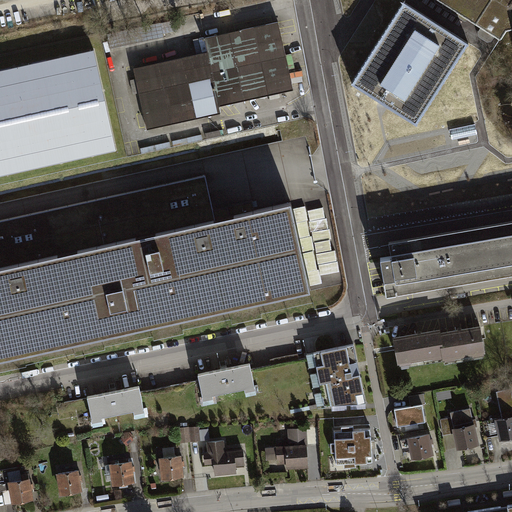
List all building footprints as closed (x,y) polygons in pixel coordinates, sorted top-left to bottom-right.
[(511,0),(437,0),(481,28),(482,32),(486,34),(490,37),(495,36),(500,40),(507,30),(511,29),(511,0)] [(437,23),(404,1),(351,83),(414,124),(467,42),(437,23)] [(208,52),(134,68),(147,129),(208,115),(208,116),(221,113),(219,106),(293,90),(278,22),(205,38),(208,52)] [(482,32),(481,28),(478,33),(479,37),(481,39),(487,42),(489,42),(491,42),(495,36),(490,37),(486,34),(482,32)] [(94,50),(0,70),(0,175),(116,150),(94,50)] [(477,134),(475,125),(450,130),(452,139),(477,134)] [(0,219),(0,265),(254,210),(252,201),(213,209),(205,175),(0,219)] [(291,202),(254,210),(0,265),(0,275),(17,354),(310,290),(291,202)] [(511,223),(392,244),(394,256),(381,258),(387,295),(396,293),(396,290),(511,269),(511,223)] [(511,269),(396,290),(396,293),(511,273),(511,269)] [(0,357),(17,354),(0,275),(0,357)] [(469,292),(451,295),(452,301),(470,298),(469,292)] [(458,330),(440,333),(443,354),(444,358),(482,351),(484,351),(480,326),(458,330)] [(400,361),(443,354),(440,333),(439,330),(418,334),(394,338),(398,361),(400,361)] [(354,344),(314,352),(317,366),(318,372),(321,385),(322,392),(325,405),(366,402),(354,344)] [(482,351),(444,358),(444,360),(445,364),(483,357),(482,351)] [(317,366),(314,352),(307,353),(309,367),(317,366)] [(401,367),(444,360),(444,358),(443,354),(400,361),(401,367)] [(224,368),(198,374),(199,380),(197,380),(201,397),(203,396),(212,394),(245,388),(255,386),(250,363),(224,368)] [(321,385),(318,372),(311,373),(313,387),(321,385)] [(112,391),(88,396),(92,419),(102,417),(134,410),(144,408),(139,386),(112,391)] [(255,386),(245,388),(246,395),(256,393),(255,386)] [(500,433),(501,438),(502,438),(505,440),(508,439),(510,437),(511,436),(511,396),(510,389),(499,391),(504,418),(497,419),(500,433)] [(438,393),(440,400),(453,398),(451,391),(438,393)] [(325,407),(325,405),(322,392),(315,393),(318,408),(325,407)] [(409,396),(410,406),(422,404),(425,404),(424,393),(409,396)] [(212,394),(203,396),(204,404),(214,402),(212,394)] [(410,406),(394,408),(397,426),(425,421),(422,404),(410,406)] [(144,408),(134,410),(135,418),(145,416),(144,408)] [(455,432),(458,448),(460,447),(462,449),(466,448),(467,446),(478,444),(474,425),(477,425),(476,419),(472,420),(470,408),(451,412),(452,417),(440,420),(443,434),(455,432)] [(102,417),(92,419),(93,426),(103,424),(102,417)] [(485,436),(500,433),(497,419),(497,418),(482,421),(485,436)] [(191,440),(200,439),(198,426),(189,427),(191,440)] [(182,441),(191,440),(189,427),(180,428),(182,441)] [(305,428),(290,429),(290,441),(296,440),(296,446),(277,447),(277,457),(278,461),(287,460),(287,467),(308,466),(305,428)] [(334,430),(336,464),(373,461),(371,428),(334,430)] [(412,450),(413,457),(414,457),(416,458),(421,458),(422,455),(432,453),(430,443),(433,443),(432,438),(429,438),(428,434),(409,438),(412,450)] [(412,450),(409,438),(400,440),(403,452),(412,450)] [(209,452),(209,454),(213,453),(214,462),(215,473),(231,472),(231,467),(235,467),(235,464),(244,463),(243,450),(224,451),(223,440),(208,442),(209,452)] [(165,457),(174,456),(172,447),(164,448),(165,457)] [(277,457),(277,447),(265,448),(266,458),(277,457)] [(206,463),(214,462),(213,453),(209,454),(209,452),(205,452),(206,463)] [(161,458),(163,477),(164,477),(164,479),(172,478),(172,476),(182,475),(181,467),(184,466),(183,460),(180,460),(180,455),(174,456),(165,457),(161,458)] [(111,464),(114,483),(120,483),(120,486),(128,484),(127,481),(133,481),(132,471),(135,470),(134,465),(131,465),(131,461),(111,464)] [(24,474),(23,466),(0,470),(0,490),(3,490),(6,503),(14,501),(17,503),(21,502),(22,500),(32,498),(30,488),(34,488),(33,483),(30,483),(28,473),(24,474)] [(77,470),(58,473),(61,493),(63,493),(65,494),(69,494),(71,491),(81,489),(79,480),(82,479),(81,474),(78,474),(77,470)]
